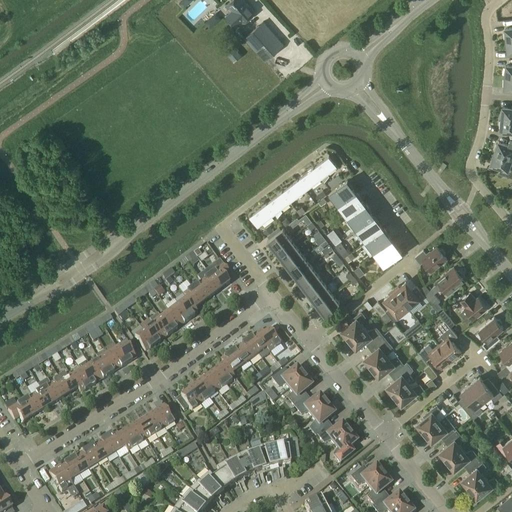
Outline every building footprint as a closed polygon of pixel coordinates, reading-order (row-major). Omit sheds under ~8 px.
[(225,16),(236,28),(243,21),(243,22),(255,11),(245,0),(231,0),(227,4),(232,9),(225,16)] [(245,37),(266,60),(284,44),(264,21),(245,37)] [(242,55),(233,45),(225,51),(234,62),(242,55)] [(511,107),(503,107),(502,119),(511,119),(511,107)] [(511,119),(502,119),(501,131),(511,131),(511,119)] [(499,141),(495,153),(511,158),(511,142),(511,146),(499,141)] [(511,158),(495,153),(491,164),(503,168),(501,174),(511,177),(511,165),(510,164),(511,159),(511,158)] [(329,155),(314,167),(321,177),(337,165),(329,155)] [(314,167),(298,179),(305,189),(321,177),(314,167)] [(305,189),(298,179),(282,191),(290,201),(305,189)] [(348,180),(330,193),(339,205),(357,192),(357,191),(356,192),(351,186),(352,185),(348,180)] [(290,201),(282,191),(267,203),(274,212),(278,217),(283,211),(280,208),(290,201)] [(360,198),(361,197),(357,192),(339,205),(348,217),(366,204),(366,203),(365,204),(360,198)] [(251,215),(258,225),(274,212),(267,203),(251,215)] [(370,209),(366,204),(348,217),(357,229),(375,216),(375,215),(374,216),(369,210),(370,209)] [(297,211),(299,212),(301,215),(306,211),(302,207),(297,211)] [(309,216),(304,220),(308,225),(312,221),(309,216)] [(375,216),(357,229),(366,241),(384,228),(384,227),(383,228),(378,222),(380,221),(375,216)] [(316,226),(312,221),(308,225),(311,229),(316,226)] [(273,231),(269,224),(262,229),(267,236),(273,231)] [(284,228),(268,240),(275,250),(291,238),(284,228)] [(389,233),(384,228),(366,241),(375,253),(393,240),(393,239),(392,240),(387,234),(389,233)] [(317,238),(322,234),(319,230),(314,234),(317,238)] [(298,247),(291,238),(275,250),(282,259),(298,247)] [(398,245),(393,240),(375,253),(385,266),(402,253),(397,246),(398,245)] [(330,244),(324,248),(322,249),(322,250),(326,255),(333,249),(330,244)] [(447,259),(437,246),(427,254),(424,250),(415,257),(421,264),(424,261),(432,271),(447,259)] [(305,256),(298,247),(282,259),(289,268),(305,256)] [(348,248),(342,254),(350,262),(356,256),(348,248)] [(305,256),(289,268),(296,277),(312,265),(305,256)] [(220,291),(229,284),(225,279),(230,275),(219,261),(206,271),(220,291)] [(319,274),(312,265),(296,277),(303,287),(319,274)] [(439,282),(424,295),(425,296),(432,304),(439,299),(434,294),(443,287),(448,293),(453,290),(455,291),(460,287),(459,285),(465,280),(462,277),(463,274),(460,270),(457,270),(454,267),(438,281),(439,282)] [(351,272),(346,275),(351,280),(355,277),(351,272)] [(162,277),(165,281),(170,277),(167,273),(162,277)] [(326,284),(319,274),(303,287),(310,296),(326,284)] [(220,291),(209,276),(200,282),(212,297),(220,291)] [(212,297),(200,282),(192,289),(203,304),(212,297)] [(399,284),(394,288),(395,290),(409,307),(419,300),(420,301),(425,296),(424,295),(420,290),(417,286),(412,290),(406,282),(402,285),(399,284)] [(333,294),(326,284),(310,296),(317,306),(333,294)] [(389,296),(384,299),(391,307),(386,311),(386,312),(394,321),(400,317),(399,316),(409,307),(395,290),(394,288),(389,293),(389,296)] [(203,304),(192,289),(183,295),(186,300),(187,299),(195,310),(203,304)] [(479,297),(476,299),(471,293),(461,301),(466,307),(465,308),(474,319),(487,307),(479,297)] [(340,302),(333,294),(317,306),(324,315),(340,302)] [(187,299),(186,300),(178,306),(189,321),(194,317),(194,316),(197,313),(195,310),(187,299)] [(378,302),(373,306),(381,316),(386,312),(386,311),(378,302)] [(189,321),(178,306),(169,312),(180,326),(183,324),(184,325),(189,321)] [(444,309),(440,313),(443,317),(448,314),(444,309)] [(180,326),(169,312),(161,319),(172,334),(177,330),(176,329),(180,326)] [(350,324),(342,330),(349,339),(364,327),(361,323),(365,317),(361,312),(349,322),(350,324)] [(493,336),(504,327),(495,316),(479,329),(488,340),(483,344),(487,348),(497,341),(493,336)] [(161,319),(152,325),(162,339),(166,337),(167,338),(172,334),(161,319)] [(419,319),(404,330),(408,336),(424,325),(419,319)] [(148,320),(140,326),(144,331),(143,332),(155,347),(160,343),(159,342),(162,339),(152,325),(148,320)] [(368,332),(364,327),(349,339),(357,348),(367,340),(371,345),(383,335),(376,328),(368,332)] [(447,343),(441,348),(452,360),(453,359),(455,359),(459,356),(459,355),(462,353),(452,341),(458,336),(451,327),(441,334),(447,343)] [(264,335),(261,331),(256,335),(266,349),(266,350),(269,354),(280,346),(277,341),(279,340),(274,334),(273,335),(269,331),(264,335)] [(149,350),(150,351),(155,347),(143,332),(134,338),(145,353),(149,350)] [(251,337),(246,341),(258,356),(266,350),(266,349),(256,335),(252,338),(251,337)] [(375,350),(364,358),(372,367),(387,355),(383,351),(389,343),(383,335),(371,345),(375,350)] [(242,346),(238,348),(249,362),(258,356),(246,341),(241,345),(242,346)] [(511,342),(500,352),(509,363),(506,366),(511,371),(511,369),(511,342)] [(135,358),(126,343),(117,349),(127,365),(132,362),(132,361),(135,358)] [(450,364),(450,362),(452,360),(441,348),(435,352),(429,344),(419,352),(427,361),(432,357),(442,368),(444,366),(446,367),(450,364)] [(240,369),(249,362),(238,348),(235,351),(234,350),(229,354),(240,369)] [(127,365),(117,349),(108,355),(117,370),(121,368),(121,369),(127,365)] [(105,351),(96,356),(99,361),(98,361),(108,377),(114,374),(113,372),(117,370),(108,355),(107,355),(105,351)] [(224,358),(225,359),(221,362),(223,365),(224,365),(232,375),(240,369),(229,354),(224,358)] [(391,360),(387,355),(372,367),(379,376),(389,368),(393,373),(404,365),(397,357),(391,360)] [(103,380),(108,377),(98,361),(89,366),(99,381),(102,379),(103,380)] [(397,378),(387,386),(395,395),(410,383),(406,379),(413,369),(407,362),(404,365),(393,373),(397,378)] [(224,365),(223,365),(215,371),(226,386),(235,380),(232,375),(224,365)] [(424,369),(433,379),(438,375),(429,365),(424,369)] [(89,366),(80,372),(90,388),(96,385),(95,384),(99,381),(89,366)] [(84,390),(85,392),(90,388),(80,372),(77,368),(68,373),(78,389),(80,393),(84,390)] [(279,388),(285,385),(289,389),(304,377),(297,368),(286,376),(282,371),(272,380),(279,388)] [(226,386),(215,371),(206,378),(218,393),(226,386)] [(68,373),(59,379),(69,395),(78,389),(68,373)] [(488,386),(480,376),(471,384),(482,398),(487,395),(493,403),(503,395),(493,383),(488,386)] [(293,394),(288,400),(295,408),(305,400),(301,395),(311,386),(304,377),(289,389),(293,394)] [(218,393),(206,378),(198,384),(209,399),(218,393)] [(432,378),(427,382),(431,388),(436,384),(432,378)] [(50,385),(60,401),(69,395),(59,379),(50,385)] [(510,390),(503,381),(498,385),(505,394),(510,390)] [(420,385),(413,388),(410,383),(395,395),(402,404),(410,398),(411,399),(424,389),(420,385)] [(209,399),(198,384),(189,391),(201,406),(209,399)] [(469,402),(463,406),(473,419),(483,411),(476,403),(482,398),(471,384),(461,391),(469,402)] [(50,385),(41,390),(51,406),(60,401),(50,385)] [(249,390),(245,393),(250,399),(258,393),(255,388),(250,391),(249,390)] [(41,390),(31,396),(41,412),(51,406),(41,390)] [(188,408),(192,413),(201,406),(189,391),(175,401),(184,412),(188,408)] [(250,402),(252,409),(266,401),(264,394),(263,392),(250,402)] [(443,393),(436,399),(439,404),(447,398),(443,393)] [(462,405),(454,395),(449,399),(457,409),(462,405)] [(22,402),(32,418),(41,412),(31,396),(22,402)] [(301,416),(308,413),(312,417),(327,405),(319,396),(309,404),(305,400),(295,408),(301,416)] [(242,397),(237,401),(241,406),(246,402),(242,397)] [(229,407),(232,412),(241,406),(237,401),(229,407)] [(19,418),(23,424),(32,418),(22,402),(8,411),(14,421),(19,418)] [(169,405),(155,414),(165,430),(174,424),(171,419),(176,416),(169,405)] [(310,430),(316,437),(328,428),(324,423),(334,415),(327,405),(312,417),(315,422),(310,430)] [(425,417),(417,423),(419,426),(418,427),(423,433),(440,420),(436,416),(440,410),(437,406),(424,416),(425,417)] [(225,410),(220,414),(224,419),(229,415),(225,410)] [(145,419),(155,436),(165,430),(155,414),(145,419)] [(216,417),(220,422),(224,419),(220,414),(216,417)] [(440,420),(423,433),(429,440),(430,439),(432,442),(442,433),(446,438),(456,430),(445,416),(440,420)] [(155,436),(145,419),(136,425),(146,441),(155,436)] [(331,441),(334,446),(349,433),(342,424),(332,432),(328,428),(316,437),(317,436),(324,444),(331,441)] [(136,425),(127,431),(137,447),(146,441),(136,425)] [(450,443),(440,451),(447,461),(462,449),(459,444),(463,438),(456,430),(446,438),(450,443)] [(128,453),(137,447),(127,431),(118,436),(118,437),(125,448),(128,453)] [(111,434),(106,438),(116,454),(125,448),(118,437),(118,436),(116,433),(112,435),(111,434)] [(346,451),(357,443),(349,433),(334,446),(338,450),(334,456),(340,464),(350,456),(346,451)] [(511,454),(511,455),(511,437),(506,443),(503,440),(496,445),(506,458),(511,454)] [(101,442),(97,445),(106,460),(116,454),(106,438),(100,441),(101,442)] [(281,466),(290,465),(290,461),(299,460),(297,441),(277,443),(274,444),(279,467),(281,467),(281,466)] [(175,455),(180,460),(197,450),(194,444),(175,455)] [(277,467),(278,467),(279,467),(274,444),(272,444),(264,446),(262,447),(269,469),(277,467)] [(97,465),(106,460),(97,445),(94,447),(93,446),(87,449),(97,465)] [(253,450),(250,451),(258,473),(260,472),(269,469),(262,447),(260,447),(253,450)] [(173,453),(170,448),(165,451),(168,457),(173,453)] [(79,456),(88,471),(97,465),(87,449),(82,453),(83,454),(79,456)] [(466,453),(462,449),(447,461),(455,470),(465,462),(469,466),(479,458),(473,450),(466,453)] [(248,452),(240,455),(239,455),(248,477),(257,473),(257,474),(258,473),(250,451),(248,452)] [(237,456),(230,460),(228,461),(239,482),(240,481),(248,477),(239,455),(237,456)] [(74,457),(69,460),(79,477),(88,471),(79,456),(75,458),(74,457)] [(473,471),(462,479),(470,489),(485,477),(481,472),(486,466),(479,458),(469,466),(473,471)] [(511,469),(511,467),(505,458),(500,462),(508,472),(511,469)] [(70,482),(79,477),(69,460),(63,464),(64,465),(61,467),(70,482)] [(151,460),(147,463),(150,468),(155,465),(151,460)] [(228,461),(225,463),(216,468),(230,488),(237,483),(238,483),(239,482),(228,461)] [(153,476),(158,480),(167,469),(162,464),(148,473),(153,476)] [(365,483),(368,488),(383,476),(376,466),(366,475),(362,470),(351,478),(358,486),(365,483)] [(58,490),(61,494),(67,491),(72,497),(74,498),(78,495),(70,482),(61,467),(55,471),(57,475),(51,478),(55,483),(53,484),(57,491),(58,490)] [(209,473),(201,480),(199,482),(215,499),(216,498),(223,492),(209,473)] [(373,507),(373,508),(385,498),(381,493),(391,485),(383,476),(368,488),(372,492),(368,498),(374,506),(373,507)] [(495,478),(489,481),(485,477),(470,489),(477,498),(485,491),(486,493),(499,483),(495,478)] [(120,486),(117,481),(110,486),(113,491),(120,486)] [(119,490),(119,491),(119,492),(122,493),(137,484),(134,481),(119,490)] [(197,483),(191,489),(190,490),(207,507),(213,500),(214,501),(215,499),(199,482),(197,483)] [(189,492),(183,498),(182,499),(196,511),(201,511),(207,507),(190,490),(189,492)] [(133,499),(122,493),(119,492),(127,504),(129,504),(133,499)] [(339,501),(340,501),(344,497),(341,493),(336,497),(339,501)] [(376,511),(385,511),(387,511),(388,511),(395,511),(406,503),(399,494),(388,503),(385,498),(373,508),(376,511)] [(505,511),(511,511),(511,496),(500,506),(505,511)] [(343,505),(348,501),(344,497),(340,501),(339,501),(343,505)] [(320,498),(304,506),(307,511),(318,511),(326,508),(320,498)] [(0,511),(6,511),(12,509),(6,499),(0,503),(0,511)] [(180,502),(174,509),(178,511),(196,511),(182,499),(180,502)] [(75,507),(78,511),(81,511),(87,509),(83,503),(75,507)] [(412,511),(406,503),(395,511),(412,511)]
